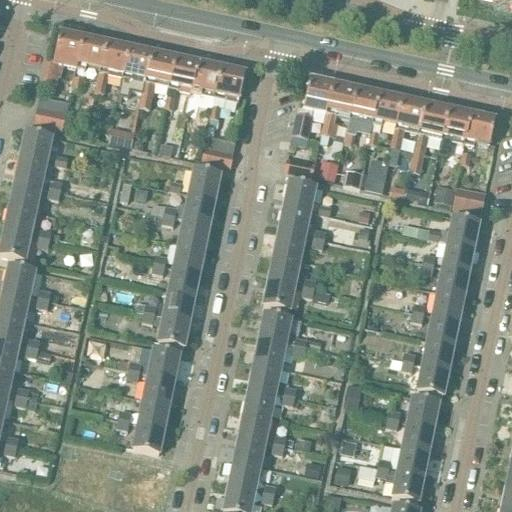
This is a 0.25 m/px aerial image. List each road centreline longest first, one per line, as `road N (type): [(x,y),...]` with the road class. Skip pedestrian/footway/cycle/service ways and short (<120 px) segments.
road 1 (residential): [(183,511),(255,147),(287,35)]
road 2 (residential): [(511,209),(451,511)]
road 3 (tertiary): [(287,35),(511,91)]
road 4 (tertiary): [(431,37),(257,0)]
road 5 (tertiary): [(121,0),(287,35)]
